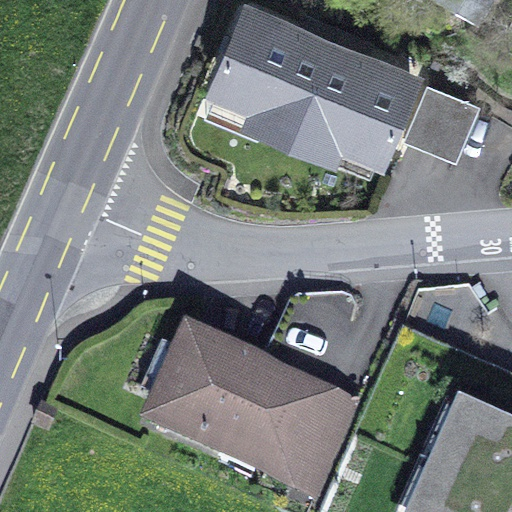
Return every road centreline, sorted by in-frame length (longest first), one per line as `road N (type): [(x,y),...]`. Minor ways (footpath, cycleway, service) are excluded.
road 1 (unclassified): [(511,235),(202,255),(65,202)]
road 2 (primary): [(65,202),(153,0)]
road 3 (primary): [(0,351),(65,202)]
